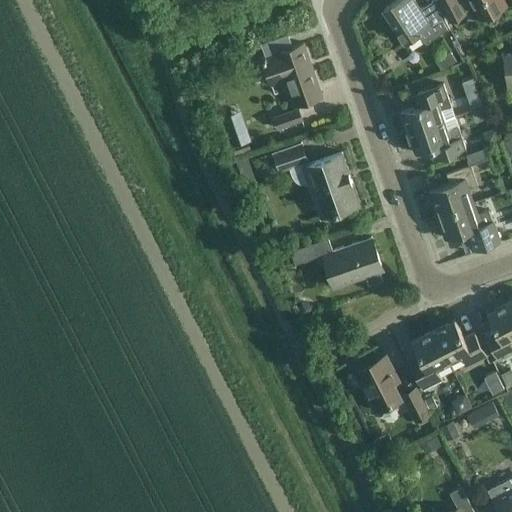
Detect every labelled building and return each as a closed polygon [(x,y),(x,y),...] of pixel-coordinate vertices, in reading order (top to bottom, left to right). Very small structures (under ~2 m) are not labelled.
[(395,0),(383,8),(405,42),(419,33),(425,42),(449,27),(434,0),(431,0),(420,8),(414,0),(395,0)] [(440,0),(450,19),(464,11),(463,9),(473,4),(480,17),(505,3),(503,0),(440,0)] [(271,83),(286,78),(295,104),(322,95),(303,42),(262,57),(271,83)] [(443,53),(435,58),(441,67),(449,62),(443,53)] [(401,110),(408,131),(454,115),(443,83),(417,92),(421,103),(401,110)] [(467,98),(471,113),(485,109),(481,95),(467,98)] [(303,119),(299,108),(274,116),(278,128),(303,119)] [(465,147),(454,115),(408,131),(415,152),(435,145),(439,156),(465,147)] [(493,128),(482,132),(487,142),(498,138),(493,128)] [(286,172),(290,176),(294,179),(299,181),(304,182),(309,182),(321,216),(360,202),(342,151),(308,163),(301,142),(273,152),(279,169),(284,168),(286,172)] [(483,147),(472,151),(475,160),(487,156),(483,147)] [(247,157),(238,160),(243,176),(253,173),(247,157)] [(429,190),(437,214),(473,201),(468,187),(477,184),(470,163),(446,172),(449,183),(429,190)] [(477,213),(473,201),(437,214),(445,237),(466,229),(473,249),(500,240),(490,212),(487,210),(477,213)] [(511,202),(490,211),(496,225),(511,218),(511,202)] [(295,263),(322,253),(334,286),(366,275),(368,283),(382,278),(379,270),(383,269),(371,236),(333,249),(328,236),(290,249),(295,263)] [(300,301),(299,311),(309,312),(310,302),(300,301)] [(511,338),(511,308),(508,301),(487,312),(496,330),(485,335),(498,360),(511,353),(511,340),(511,339),(511,338)] [(454,319),(433,330),(449,361),(462,354),(467,366),(487,356),(474,331),(463,337),(454,319)] [(449,361),(433,330),(412,340),(420,358),(410,364),(422,389),(442,379),(436,367),(449,361)] [(385,355),(355,370),(375,410),(400,397),(388,373),(393,370),(385,355)] [(428,413),(415,388),(403,394),(415,419),(428,413)] [(491,400),(479,407),(485,419),(497,412),(491,400)] [(452,419),(441,424),(447,437),(458,432),(452,419)] [(436,435),(421,442),(425,450),(440,443),(436,435)] [(511,511),(511,484),(509,478),(488,489),(500,511),(511,511)] [(457,507),(447,511),(473,511),(475,511),(461,485),(449,491),(457,507)]
